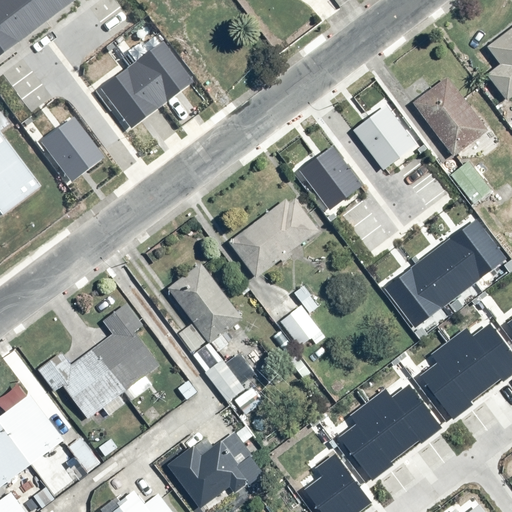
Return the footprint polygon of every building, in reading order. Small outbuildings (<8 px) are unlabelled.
[(230,12),(221,0),(147,0),(172,32),(194,15),(205,31),(230,12)] [(511,24),(485,47),(497,63),(485,73),(508,101),(511,98),(511,24)] [(132,39),(127,32),(101,51),(106,58),(100,62),(133,108),(174,78),(141,33),(135,37),(132,39)] [(487,130),(445,74),(410,100),(452,156),(487,130)] [(111,123),(81,86),(32,126),(62,162),(111,123)] [(438,190),(408,151),(335,208),(365,247),(438,190)] [(0,196),(20,181),(0,154),(0,196)] [(491,189),(468,159),(449,173),(472,204),(491,189)] [(293,199),(288,203),(284,198),(238,233),(242,237),(230,246),(254,277),(316,231),(293,199)] [(225,399),(241,386),(216,352),(227,344),(219,333),(240,318),(198,260),(163,286),(190,323),(177,333),(225,399)] [(91,347),(126,391),(128,390),(135,399),(151,386),(144,377),(161,364),(135,332),(143,325),(123,300),(101,317),(112,331),(91,347)] [(299,304),(289,313),(279,321),(305,354),(326,337),(303,309),(299,304)] [(126,391),(91,347),(82,354),(76,345),(61,357),(57,351),(35,368),(52,390),(59,384),(87,419),(101,408),(109,418),(126,405),(120,396),(126,391)] [(200,393),(190,378),(175,389),(185,403),(200,393)] [(264,402),(254,387),(232,401),(242,417),(264,402)] [(0,485),(62,438),(27,392),(0,412),(0,485)] [(99,463),(80,436),(67,446),(86,472),(99,463)] [(206,450),(198,440),(166,463),(197,508),(229,486),(233,492),(262,472),(241,443),(228,452),(220,441),(206,450)] [(511,457),(496,469),(511,489),(511,457)] [(492,511),(469,478),(431,505),(436,511),(492,511)] [(26,511),(9,489),(0,496),(0,511),(26,511)] [(150,506),(138,491),(109,511),(176,511),(164,495),(150,506)]
